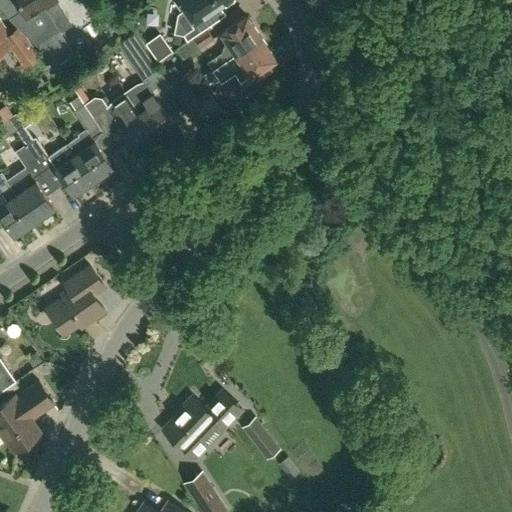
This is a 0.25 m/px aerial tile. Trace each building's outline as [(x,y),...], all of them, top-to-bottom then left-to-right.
[(18,0),(24,9),(10,18),(69,71),(79,64),(42,6),(51,0),(18,0)] [(178,13),(174,32),(184,34),(188,40),(207,28),(226,15),(219,5),(226,0),(179,0),(185,9),(178,13)] [(213,70),(261,37),(247,15),(222,32),(231,46),(208,62),(213,70)] [(26,66),(40,55),(20,27),(12,33),(0,17),(0,51),(10,44),(26,66)] [(134,31),(124,18),(111,28),(120,41),(134,31)] [(207,28),(188,40),(177,48),(183,58),(214,38),(207,28)] [(158,33),(145,43),(157,60),(170,50),(158,33)] [(106,37),(97,43),(103,51),(112,45),(106,37)] [(235,70),(243,64),(251,75),(276,58),(261,37),(213,70),(223,84),(238,75),(235,70)] [(176,124),(159,98),(173,89),(162,73),(156,63),(141,74),(148,84),(140,89),(150,104),(139,112),(157,137),(176,124)] [(171,66),(162,73),(173,89),(176,93),(185,87),(171,66)] [(176,93),(175,94),(197,126),(220,110),(209,94),(196,103),(185,87),(176,93)] [(85,103),(103,130),(107,136),(120,127),(136,151),(141,148),(144,150),(154,144),(153,140),(157,137),(139,112),(125,91),(114,99),(108,106),(102,97),(95,96),(85,103)] [(79,95),(71,101),(77,109),(84,104),(85,103),(79,95)] [(114,166),(93,137),(103,130),(85,103),(84,104),(77,109),(75,110),(87,127),(78,133),(80,135),(68,143),(94,180),(114,166)] [(5,136),(15,129),(7,119),(0,123),(0,151),(11,144),(5,136)] [(94,180),(68,143),(49,156),(36,137),(33,139),(25,126),(16,131),(25,144),(25,143),(44,171),(54,164),(74,193),(94,180)] [(55,207),(34,177),(44,171),(25,143),(25,144),(15,150),(27,167),(7,180),(35,220),(55,207)] [(0,211),(15,234),(35,220),(7,180),(0,185),(0,188),(8,200),(0,205),(0,211)] [(105,310),(94,293),(105,286),(90,264),(65,281),(71,290),(47,307),(64,332),(89,315),(92,319),(105,310)] [(30,355),(29,360),(33,366),(42,360),(36,351),(30,355)] [(0,391),(16,380),(0,356),(0,391)] [(41,431),(31,417),(54,402),(39,380),(17,395),(15,393),(0,403),(0,442),(7,438),(15,449),(41,431)] [(205,407),(193,395),(182,406),(183,407),(163,428),(186,449),(187,448),(196,456),(242,408),(223,389),(205,407)] [(279,447),(261,423),(249,432),(267,456),(279,447)] [(287,457),(280,462),(291,477),(298,472),(287,457)] [(204,511),(227,511),(228,511),(202,471),(185,482),(204,511)] [(187,511),(170,501),(162,511),(160,511),(145,501),(137,511),(187,511)]
